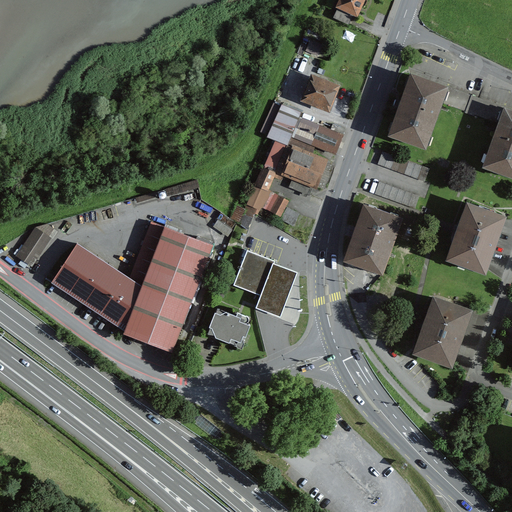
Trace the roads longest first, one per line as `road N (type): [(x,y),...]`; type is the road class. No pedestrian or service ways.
road 1 (unclassified): [(0,268),(114,352),(177,377),(255,375),(340,349)]
road 2 (primary): [(401,25),(329,235),(327,298),(340,349)]
road 3 (motorway): [(0,348),(211,511)]
road 4 (motorway): [(0,351),(182,511)]
road 5 (primary): [(340,349),(374,405),(479,511)]
road 6 (motorway): [(136,413),(0,310)]
road 7 (motorway): [(275,511),(136,413)]
road 8 (motorway): [(250,511),(136,413)]
road 9 (residential): [(401,25),(511,77)]
